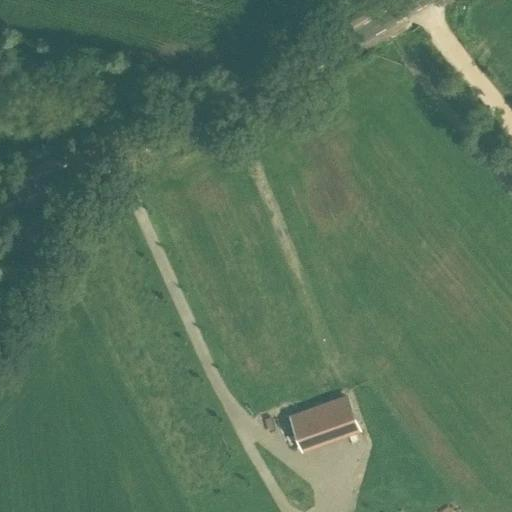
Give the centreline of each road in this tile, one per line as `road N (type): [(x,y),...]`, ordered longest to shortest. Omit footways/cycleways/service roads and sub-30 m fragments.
road 1 (tertiary): [(0,194),(218,107),(419,0)]
road 2 (unknown): [(109,153),(221,388),(251,428),(319,481),(333,511)]
road 3 (track): [(511,118),(411,4)]
